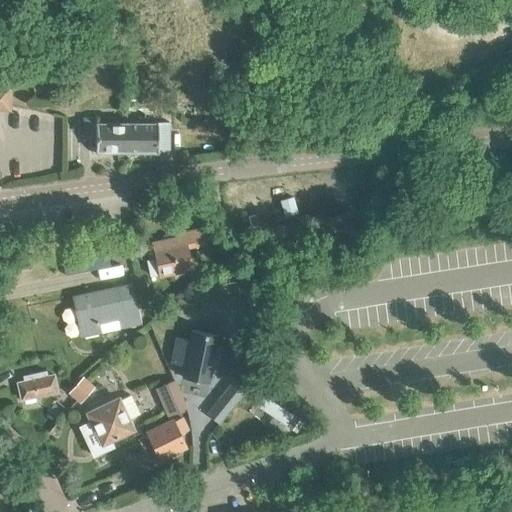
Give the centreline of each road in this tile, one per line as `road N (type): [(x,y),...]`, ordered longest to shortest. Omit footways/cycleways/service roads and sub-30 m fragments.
road 1 (tertiary): [(511,138),(0,202)]
road 2 (residential): [(140,511),(342,438)]
